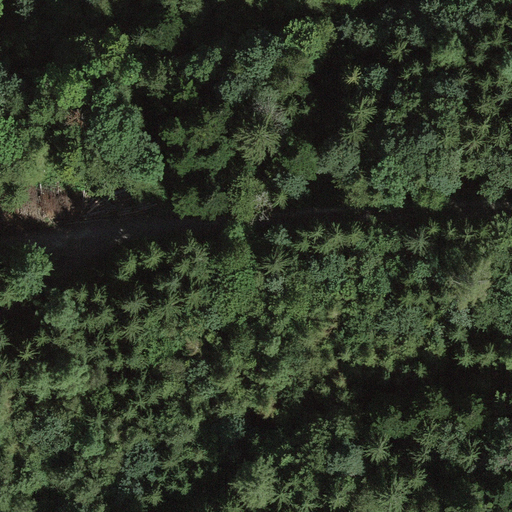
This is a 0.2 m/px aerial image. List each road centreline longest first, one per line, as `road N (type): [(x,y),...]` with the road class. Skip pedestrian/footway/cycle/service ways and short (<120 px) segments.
road 1 (track): [(511,215),(0,237)]
road 2 (track): [(511,356),(251,457),(159,511)]
road 3 (track): [(122,230),(0,297)]
